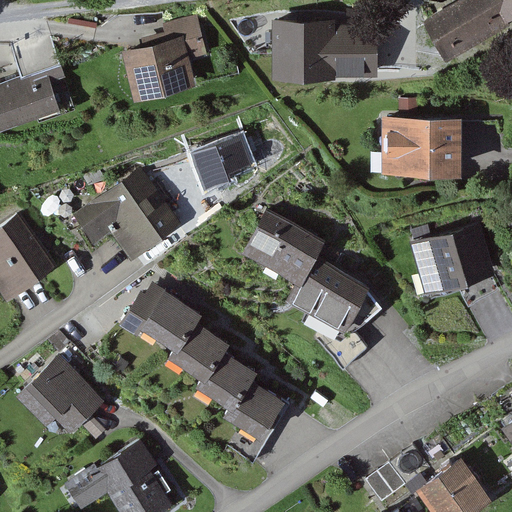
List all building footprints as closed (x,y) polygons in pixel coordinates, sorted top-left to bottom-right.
[(511,0),(470,0),(440,20),(468,62),(511,32),(511,0)] [(336,19),(272,18),(272,76),(376,77),(377,29),(336,29),(336,19)] [(207,26),(133,53),(151,101),(209,80),(201,60),(217,54),(207,26)] [(35,71),(0,84),(0,91),(16,130),(72,108),(59,76),(70,71),(61,48),(31,60),(35,71)] [(480,114),(395,119),(399,176),(483,171),(480,114)] [(191,153),(204,193),(230,184),(227,173),(253,165),(244,136),(191,153)] [(145,168),(81,213),(104,245),(120,234),(139,261),(187,227),(145,168)] [(342,238),(277,209),(255,257),(309,281),(300,302),(364,330),(384,283),(332,260),(342,238)] [(66,265),(23,212),(0,230),(0,272),(22,300),(66,265)] [(489,220),(420,242),(437,294),(505,273),(489,220)] [(156,292),(151,289),(127,327),(148,340),(152,333),(188,355),(220,374),(213,387),(244,406),(238,417),(277,440),(302,399),(267,378),(273,369),(241,350),(246,342),(211,321),(216,312),(164,280),(156,292)] [(66,353),(28,394),(77,437),(114,396),(66,353)] [(148,435),(79,483),(95,506),(117,491),(131,511),(163,511),(182,499),(162,471),(170,466),(148,435)] [(511,486),(485,452),(443,486),(463,511),(497,511),(511,500),(511,486)] [(428,511),(422,503),(409,511),(428,511)]
